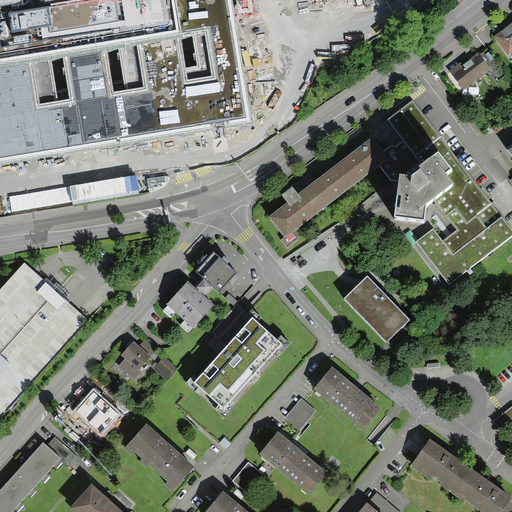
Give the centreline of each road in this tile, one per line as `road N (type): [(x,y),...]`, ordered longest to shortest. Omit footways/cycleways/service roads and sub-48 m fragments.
road 1 (residential): [(492,0),(264,173),(216,197)]
road 2 (residential): [(223,208),(0,455)]
road 3 (residential): [(175,511),(333,340)]
road 4 (residential): [(216,197),(0,239)]
road 5 (residential): [(223,208),(333,340)]
road 6 (residential): [(339,511),(424,408)]
